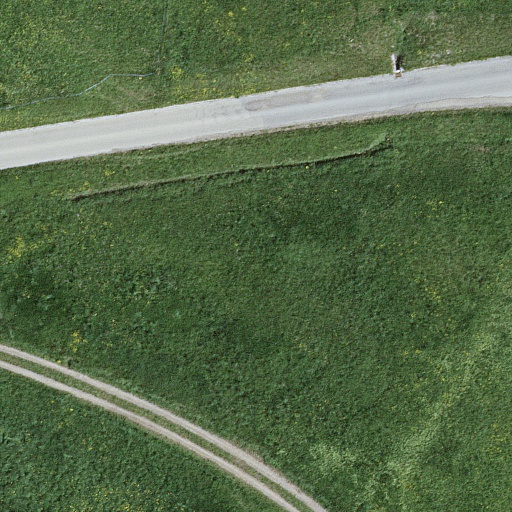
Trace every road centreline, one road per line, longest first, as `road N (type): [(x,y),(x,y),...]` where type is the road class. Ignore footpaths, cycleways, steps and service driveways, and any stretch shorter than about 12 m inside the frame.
road 1 (tertiary): [(511,84),(0,159)]
road 2 (track): [(0,358),(166,428),(298,511)]
